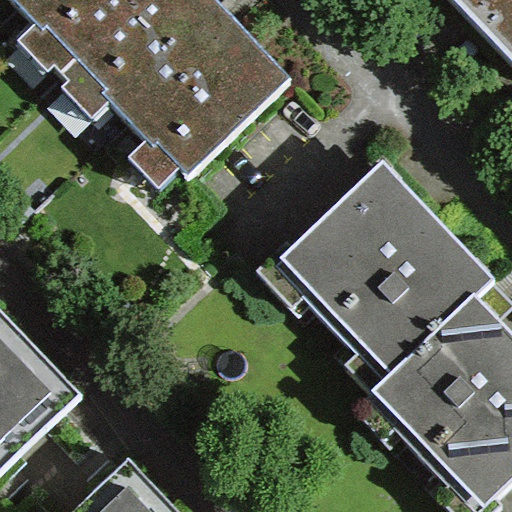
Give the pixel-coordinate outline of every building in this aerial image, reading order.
[(297,89),(210,0),(4,0),(38,35),(21,51),(99,131),(115,116),(151,153),(137,167),(176,207),(297,89)] [(511,0),(445,0),(511,67),(511,0)] [(504,288),(389,167),(284,266),(400,388),(379,409),(476,511),(492,511),(511,493),(511,331),(486,304),(504,288)] [(0,488),(88,405),(0,313),(0,488)] [(171,511),(129,469),(85,511),(171,511)]
